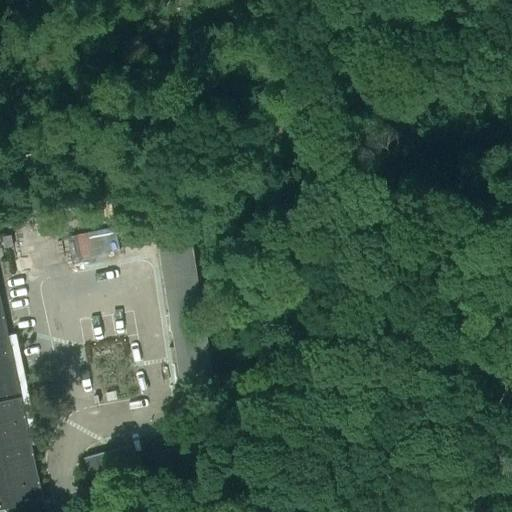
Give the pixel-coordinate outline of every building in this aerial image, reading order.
[(160,247),(181,383),(194,381),(195,386),(205,384),(205,379),(212,377),(207,348),(216,346),(214,338),(206,339),(191,242),(160,247)] [(0,294),(0,395),(20,392),(0,294)] [(178,394),(182,418),(214,413),(210,389),(178,394)] [(117,398),(115,390),(106,392),(107,400),(117,398)] [(0,509),(43,500),(21,396),(0,400),(0,509)] [(88,458),(95,483),(137,471),(130,446),(88,458)]
